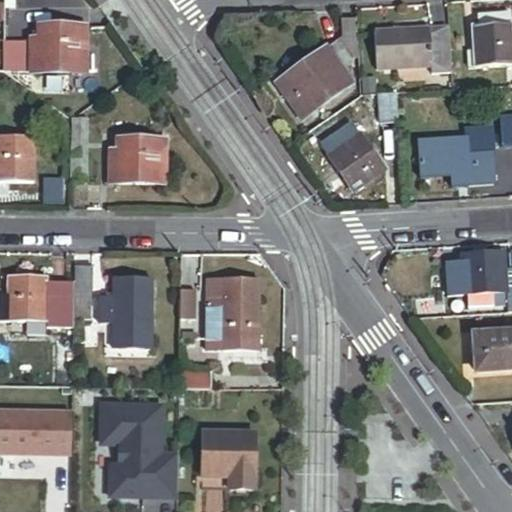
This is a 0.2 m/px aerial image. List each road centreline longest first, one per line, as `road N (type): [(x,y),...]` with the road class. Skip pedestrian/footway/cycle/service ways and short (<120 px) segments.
road 1 (tertiary): [(315,232),(378,337),(504,511)]
road 2 (residential): [(0,229),(315,232)]
road 3 (tertiary): [(315,232),(166,18)]
road 4 (residential): [(511,221),(315,232)]
